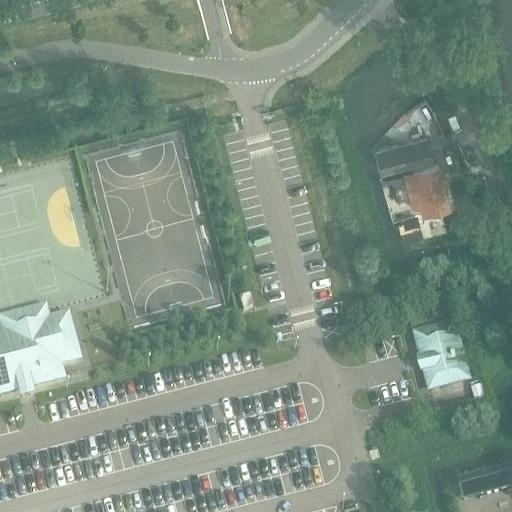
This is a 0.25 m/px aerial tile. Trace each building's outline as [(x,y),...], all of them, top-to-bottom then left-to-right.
[(378,149),(376,150),(382,173),(431,160),(425,137),(378,149)] [(415,178),(407,180),(414,210),(422,208),(424,216),(439,212),(449,210),(446,200),(447,199),(439,166),(414,173),(415,178)] [(469,222),(471,229),(472,233),(481,230),(479,226),(478,220),(475,220),(469,222)] [(239,299),(242,312),(253,309),(249,296),(239,299)] [(78,360),(67,317),(50,321),(46,309),(0,320),(0,395),(14,392),(15,392),(23,390),(62,379),(58,365),(78,360)] [(430,391),(468,381),(454,327),(416,336),(423,362),(430,391)] [(511,466),(473,477),(478,498),(511,489),(511,466)]
